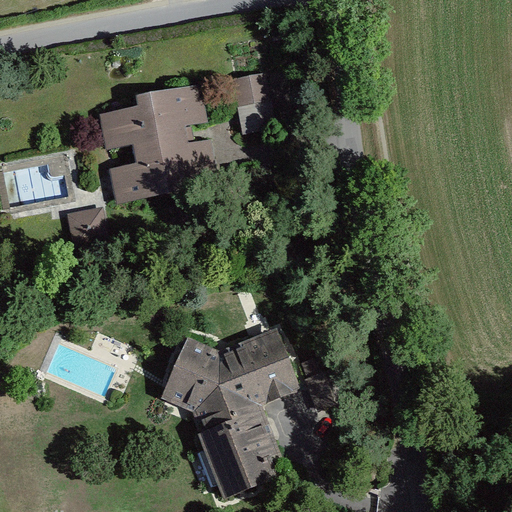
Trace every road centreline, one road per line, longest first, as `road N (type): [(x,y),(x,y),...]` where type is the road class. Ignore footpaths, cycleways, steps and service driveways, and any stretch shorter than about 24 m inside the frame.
road 1 (residential): [(423,511),(351,161),(332,0)]
road 2 (unclassified): [(225,0),(0,41)]
